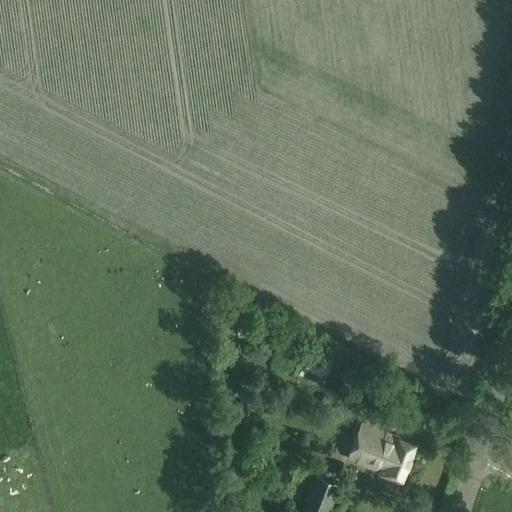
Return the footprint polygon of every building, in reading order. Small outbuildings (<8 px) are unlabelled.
[(237,314),(237,332),(251,333),(251,315),(237,314)] [(304,366),(325,374),(332,356),(311,347),(304,366)] [(340,377),(353,383),(361,367),(348,361),(340,377)] [(365,418),(382,423),(386,410),(369,405),(365,418)] [(387,422),(395,425),(399,415),(391,412),(387,422)] [(401,479),(415,442),(361,422),(348,456),(381,468),(380,471),(401,479)] [(232,474),(219,479),(227,499),(240,493),(254,487),(243,462),(229,468),(232,474)] [(329,511),(340,483),(317,475),(303,511),(329,511)]
